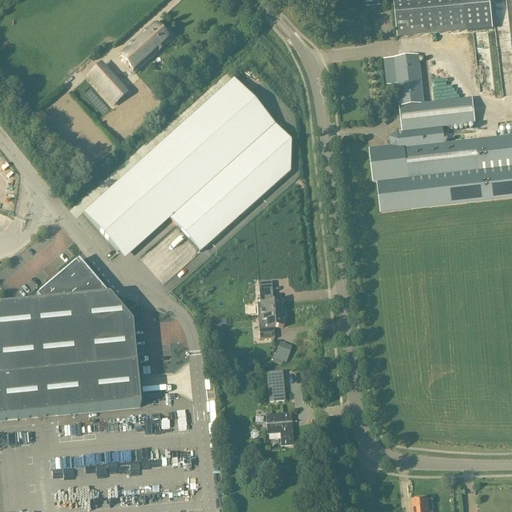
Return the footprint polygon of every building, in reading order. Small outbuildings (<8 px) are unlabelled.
[(489,0),(393,0),(398,39),(467,32),(492,29),(489,0)] [(134,75),(168,43),(153,27),(119,58),(134,75)] [(511,139),(476,143),(443,147),(441,130),(474,126),(471,101),(423,106),(417,57),(384,60),(387,86),(396,85),(401,133),(396,133),(389,138),(390,148),(398,151),(403,151),(406,180),(376,184),(379,214),(482,203),(511,200),(511,139)] [(127,95),(100,65),(84,79),(111,109),(127,95)] [(291,173),(290,144),(234,80),(84,214),(118,253),(163,213),(170,220),(200,254),(291,173)] [(36,297),(42,304),(0,307),(0,421),(140,409),(132,325),(78,262),(36,297)] [(257,304),(264,304),(265,312),(258,313),(258,318),(285,316),(284,311),(282,311),(281,303),(269,303),(268,288),(255,289),(257,304)] [(285,316),(258,318),(258,322),(265,322),(266,332),(259,332),(260,339),(271,338),(271,330),(283,329),(283,321),(285,321),(285,316)] [(280,360),(289,359),(288,343),(279,344),(280,360)] [(286,401),(283,371),(267,373),(270,403),(286,401)] [(292,447),(290,416),(266,418),(268,436),(280,435),(281,448),(292,447)] [(59,440),(83,440),(84,430),(59,430),(59,440)] [(29,444),(28,434),(9,436),(10,445),(29,444)] [(428,511),(428,500),(412,501),(412,511),(428,511)]
